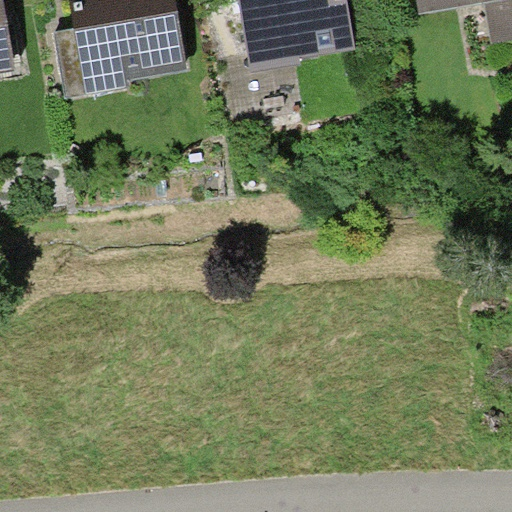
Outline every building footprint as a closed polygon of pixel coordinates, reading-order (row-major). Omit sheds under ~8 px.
[(0,0),(0,72),(14,70),(2,0),(0,0)] [(174,0),(70,0),(75,29),(87,94),(128,87),(127,80),(187,69),(174,0)] [(238,0),(251,72),(302,63),(301,57),(355,48),(347,0),(238,0)] [(417,0),(420,14),(485,3),(503,0),(417,0)] [(511,0),(503,0),(485,3),(492,42),(511,38),(511,0)] [(87,94),(75,29),(55,32),(66,98),(87,94)]
